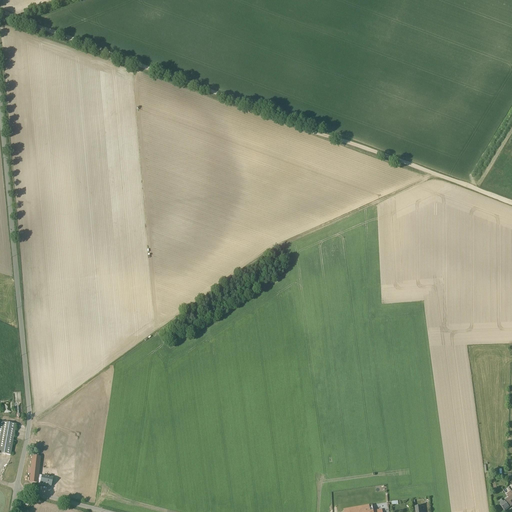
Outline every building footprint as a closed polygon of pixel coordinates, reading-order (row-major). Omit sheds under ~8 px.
[(0,453),(10,456),(15,425),(0,422),(0,453)] [(53,455),(55,438),(39,437),(37,452),(32,451),(32,459),(29,459),(27,474),(31,475),(29,483),(40,485),(41,476),(39,475),(40,460),(58,462),(59,456),(53,455)] [(67,493),(73,460),(61,458),(56,488),(55,488),(55,491),(59,491),(60,489),(63,490),(63,492),(67,493)] [(40,485),(50,487),(51,487),(52,478),(42,475),(40,485)] [(505,511),(511,505),(511,491),(507,495),(508,496),(507,497),(508,499),(500,505),(505,511)] [(7,511),(11,502),(6,500),(2,511),(7,511)]
